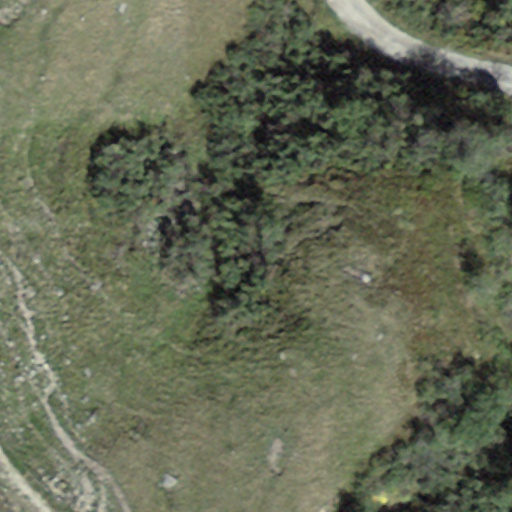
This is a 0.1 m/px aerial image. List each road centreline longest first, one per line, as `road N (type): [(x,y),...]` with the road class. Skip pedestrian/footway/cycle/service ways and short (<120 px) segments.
road 1 (track): [(511,84),(398,46),(348,0)]
road 2 (track): [(59,511),(0,406)]
